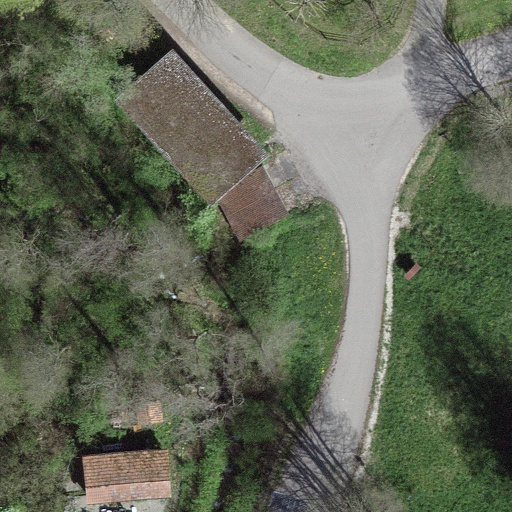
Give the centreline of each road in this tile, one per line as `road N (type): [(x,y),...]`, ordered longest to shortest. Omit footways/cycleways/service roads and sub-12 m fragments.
road 1 (residential): [(350,432),(362,252),(329,118)]
road 2 (residential): [(329,118),(241,65),(181,0)]
